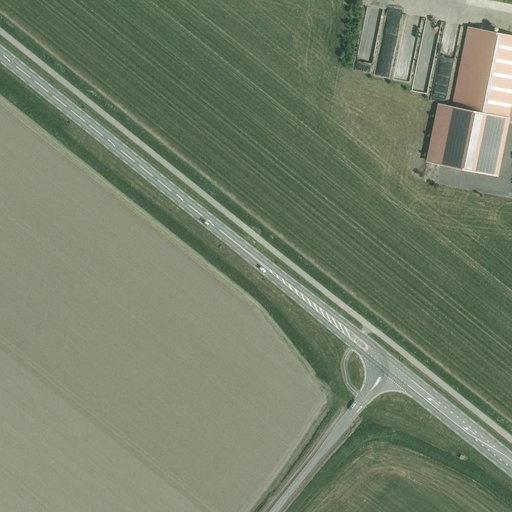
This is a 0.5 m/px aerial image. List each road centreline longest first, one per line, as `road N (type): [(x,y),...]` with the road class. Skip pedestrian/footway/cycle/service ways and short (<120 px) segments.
road 1 (primary): [(213,224),(0,55)]
road 2 (primary): [(213,224),(384,371)]
road 3 (primary): [(392,361),(213,224)]
road 4 (unclassified): [(271,511),(384,371)]
road 5 (primary): [(384,371),(511,473)]
road 6 (primary): [(511,459),(392,361)]
